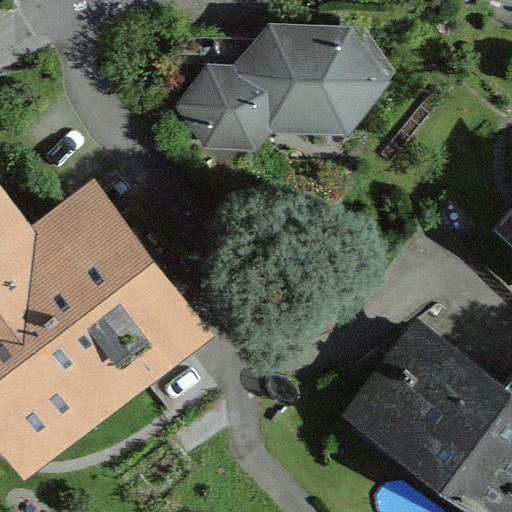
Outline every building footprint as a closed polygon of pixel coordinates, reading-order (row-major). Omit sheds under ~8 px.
[(391,64),(353,10),(269,8),(252,31),(187,29),(161,64),(180,93),(177,97),(206,140),(255,141),(271,119),(350,121),(391,64)] [(216,302),(94,148),(33,196),(0,221),(0,424),(23,454),(216,302)] [(0,154),(0,221),(33,196),(0,154)] [(511,188),(493,212),(511,227),(511,188)] [(511,511),(511,364),(416,296),(341,401),(499,511),(511,511)]
